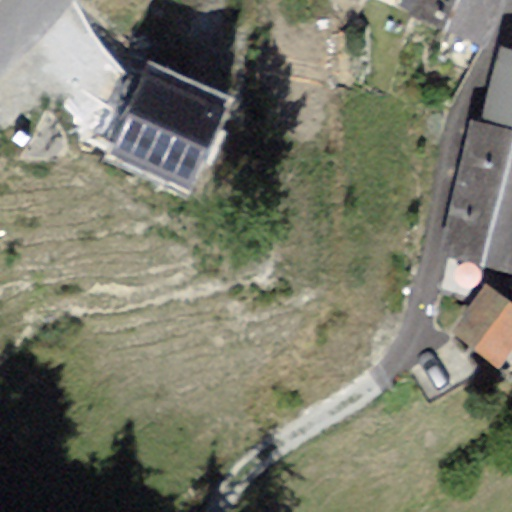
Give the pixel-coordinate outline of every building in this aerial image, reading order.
[(494,0),(406,0),(405,4),(479,36),(494,0)] [(511,53),(505,52),(487,121),(511,127),(511,53)] [(226,102),(153,69),(119,144),(192,177),(226,102)] [(511,217),(511,127),(487,121),(477,119),(455,203),(511,217)] [(511,217),(455,203),(443,250),(511,267),(511,217)] [(511,339),(511,304),(490,286),(452,331),(491,364),(511,339)]
